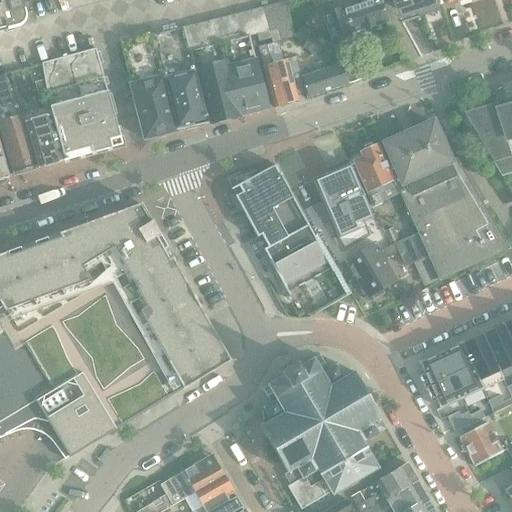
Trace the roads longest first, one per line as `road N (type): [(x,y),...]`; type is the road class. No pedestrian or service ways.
road 1 (residential): [(172,165),(511,51)]
road 2 (residential): [(253,329),(172,165)]
road 3 (residential): [(462,511),(373,353)]
road 4 (residential): [(84,511),(118,467),(205,412)]
road 5 (residential): [(143,173),(106,22)]
road 6 (residential): [(373,353),(511,289)]
road 7 (residential): [(0,223),(143,173)]
road 8 (residential): [(373,353),(325,329),(253,329)]
